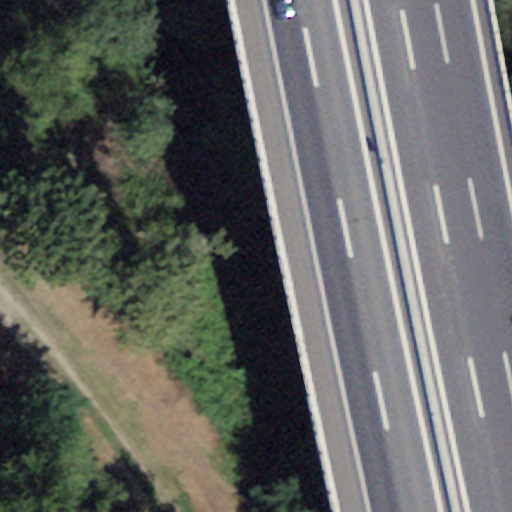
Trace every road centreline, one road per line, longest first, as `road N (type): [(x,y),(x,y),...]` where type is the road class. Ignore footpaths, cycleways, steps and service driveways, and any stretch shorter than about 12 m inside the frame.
road 1 (motorway): [(299,0),(407,511)]
road 2 (motorway): [(511,455),(422,0)]
road 3 (track): [(0,294),(168,511)]
